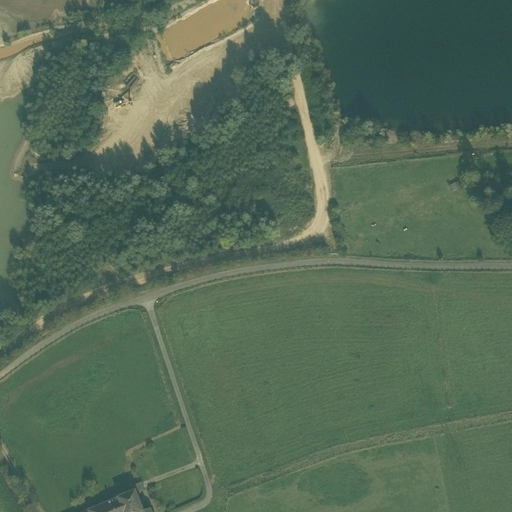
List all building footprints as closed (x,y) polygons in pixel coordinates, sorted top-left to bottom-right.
[(465,178),(451,187),(453,192),(468,183),(465,178)] [(486,184),(477,181),(475,188),(483,191),(486,184)] [(131,487),(133,492),(144,488),(141,483),(131,487)] [(117,499),(122,511),(143,511),(135,492),(133,492),(117,499)] [(87,511),(122,511),(117,499),(87,511)]
